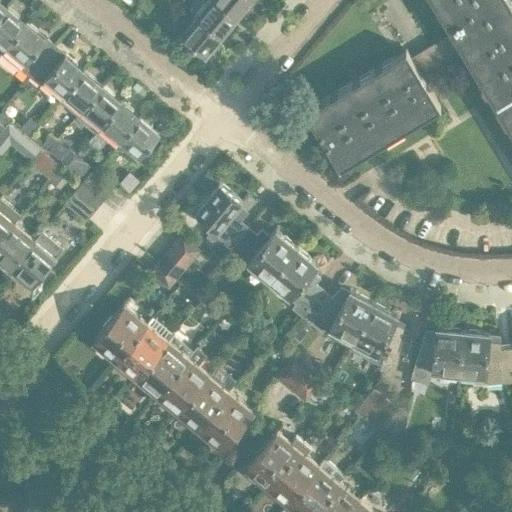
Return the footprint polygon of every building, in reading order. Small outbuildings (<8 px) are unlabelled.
[(0,0),(0,13),(8,4),(2,0),(0,0)] [(237,15),(219,0),(194,0),(189,7),(196,13),(221,34),(237,15)] [(249,0),(219,0),(237,15),(249,0)] [(406,46),(393,54),(305,108),(339,165),(440,104),(427,81),(468,56),(511,128),(511,0),(434,0),(454,33),(413,58),(406,46)] [(26,19),(8,4),(0,13),(0,43),(4,47),(26,19)] [(221,34),(196,13),(179,32),(194,44),(193,45),(200,51),(201,50),(205,53),(221,34)] [(30,75),(55,44),(45,36),(46,35),(26,19),(4,47),(0,51),(19,66),(30,75)] [(65,52),(55,44),(30,75),(40,83),(43,79),(55,89),(53,93),(58,98),(84,67),(65,51),(65,52)] [(77,113),(103,83),(84,67),(58,98),(77,113)] [(99,125),(121,98),(103,83),(77,113),(76,115),(95,130),(99,125)] [(140,114),(121,98),(99,125),(118,141),(140,114)] [(159,130),(140,114),(118,141),(137,157),(159,130)] [(32,116),(24,125),(31,131),(39,121),(32,116)] [(5,125),(0,130),(0,150),(1,151),(18,129),(8,121),(5,125)] [(51,132),(43,141),(49,146),(57,137),(51,132)] [(70,147),(62,157),(69,162),(76,152),(70,147)] [(76,152),(69,162),(75,167),(82,157),(76,152)] [(91,170),(82,180),(104,197),(112,187),(91,170)] [(208,171),(199,182),(209,190),(218,179),(208,171)] [(104,197),(82,180),(73,190),(95,208),(104,197)] [(218,243),(227,251),(249,225),(241,218),(245,213),(237,206),(242,199),(219,180),(195,209),(214,224),(210,229),(222,239),(218,243)] [(95,208),(73,190),(65,201),(86,218),(95,208)] [(0,206),(0,236),(15,219),(0,206)] [(15,219),(0,236),(0,259),(10,267),(36,236),(15,219)] [(257,232),(249,225),(227,251),(237,259),(240,254),(269,278),(297,244),(276,227),(270,233),(262,226),(257,232)] [(182,231),(174,241),(192,256),(200,247),(182,231)] [(36,236),(10,267),(32,287),(43,274),(41,272),(56,253),(36,236)] [(174,241),(166,250),(184,266),(192,256),(174,241)] [(317,261),(297,244),(269,278),(296,301),(292,305),(303,314),(325,288),(316,280),(320,275),(312,268),(317,261)] [(166,250),(158,259),(177,275),(184,266),(166,250)] [(169,284),(177,275),(158,259),(150,269),(169,284)] [(209,287),(198,277),(191,285),(202,295),(209,287)] [(353,339),(374,300),(350,287),(346,295),(336,290),(332,294),(325,288),(303,314),(312,321),(324,332),(329,326),(353,339)] [(107,348),(116,356),(147,319),(124,300),(112,314),(112,313),(104,322),(105,323),(93,337),(97,340),(97,344),(103,349),(107,348)] [(391,364),(403,326),(394,321),(398,313),(374,300),(353,339),(377,352),(383,354),(381,361),(379,368),(386,370),(391,364)] [(147,319),(116,356),(125,364),(125,368),(131,372),(135,372),(137,374),(168,337),(147,319)] [(424,332),(413,368),(412,370),(422,373),(425,366),(432,368),(459,371),(463,327),(436,325),(435,333),(424,332)] [(490,330),(463,327),(459,371),(486,374),(501,372),(502,380),(511,378),(511,349),(511,345),(501,346),(500,340),(489,339),(490,330)] [(263,336),(254,347),(259,352),(268,340),(263,336)] [(158,391),(193,348),(186,342),(181,348),(168,337),(137,374),(139,375),(139,379),(145,384),(149,383),(158,391)] [(179,408),(209,371),(198,362),(206,352),(197,344),(193,348),(158,391),(166,398),(166,402),(172,407),(176,406),(179,408)] [(292,355),(277,374),(287,382),(302,364),(292,355)] [(302,364),(287,382),(296,390),(311,371),(302,364)] [(209,371),(179,408),(181,410),(181,414),(186,419),(191,418),(200,426),(231,389),(209,371)] [(311,371),(296,390),(305,398),(321,379),(311,371)] [(373,386),(355,407),(367,417),(384,395),(373,386)] [(231,389),(200,426),(208,433),(208,437),(214,442),(218,441),(222,444),(233,430),(234,431),(242,422),(241,421),(252,407),(231,389)] [(384,395),(367,417),(378,427),(396,405),(384,395)] [(408,409),(396,405),(378,427),(394,440),(401,432),(408,409)] [(268,482),(303,439),(296,433),(291,439),(277,427),(265,441),(264,441),(257,450),(258,450),(246,464),(249,466),(249,471),(255,475),(259,475),(268,482)] [(288,499),(319,462),(306,452),(311,445),(303,439),(268,482),(276,489),(276,494),(282,498),(286,498),(288,499)] [(303,511),(312,511),(340,480),(344,474),(323,457),(319,462),(288,499),(290,501),(290,505),(296,510),(300,509),(303,511)] [(340,480),(312,511),(347,511),(360,497),(340,480)] [(378,511),(360,497),(347,511),(378,511)]
